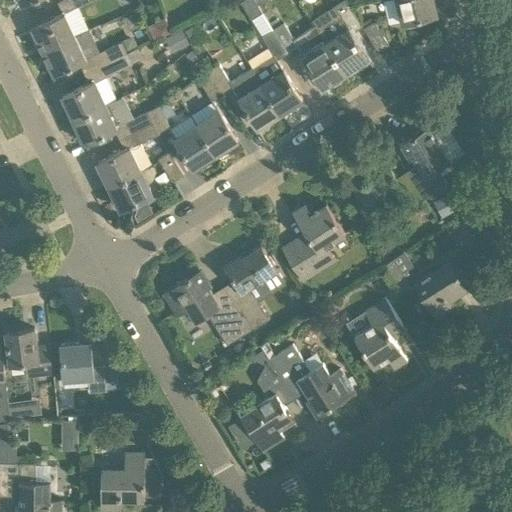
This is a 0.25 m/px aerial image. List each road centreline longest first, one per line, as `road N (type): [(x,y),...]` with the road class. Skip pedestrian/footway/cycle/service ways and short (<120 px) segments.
road 1 (residential): [(107,257),(478,39)]
road 2 (residential): [(247,511),(378,437),(511,330)]
road 3 (residential): [(247,511),(107,257)]
road 4 (residential): [(107,257),(0,44)]
road 5 (residential): [(511,263),(507,189),(478,39)]
